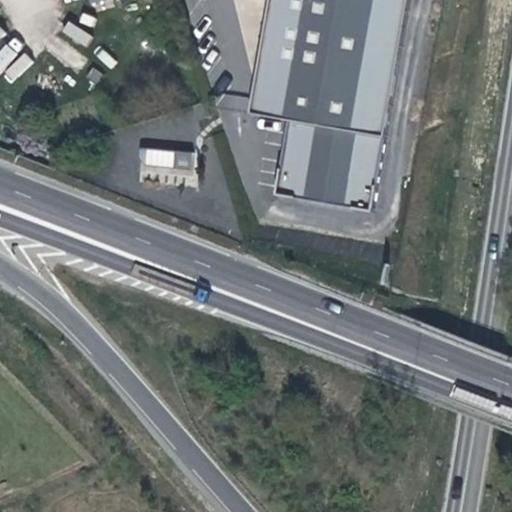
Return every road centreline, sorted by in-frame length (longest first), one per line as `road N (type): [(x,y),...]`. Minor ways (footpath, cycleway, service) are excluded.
road 1 (primary): [(0,201),(511,390)]
road 2 (primary): [(0,259),(46,293),(247,511)]
road 3 (tertiary): [(461,511),(511,206)]
